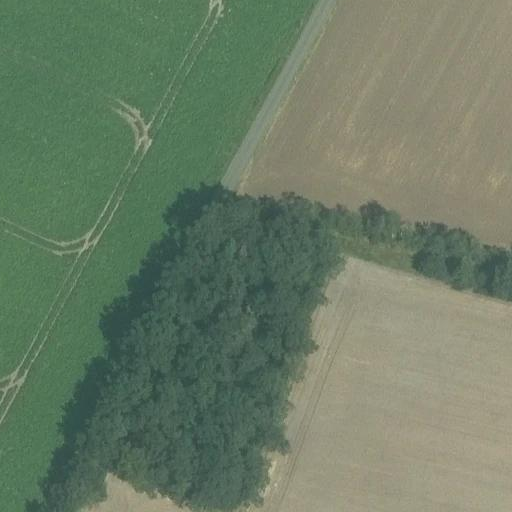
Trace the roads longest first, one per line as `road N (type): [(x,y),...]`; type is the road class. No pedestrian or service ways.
road 1 (unclassified): [(46,511),(323,0)]
road 2 (track): [(206,214),(511,276)]
